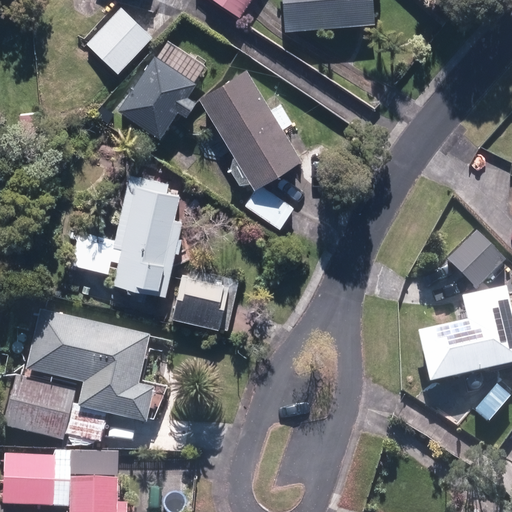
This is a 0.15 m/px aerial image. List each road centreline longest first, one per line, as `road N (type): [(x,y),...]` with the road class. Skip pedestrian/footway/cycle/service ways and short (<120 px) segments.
road 1 (residential): [(511,36),(378,219),(348,283)]
road 2 (residential): [(253,511),(239,482),(278,367),(292,340),(348,283)]
road 3 (residential): [(348,283),(352,386),(326,481),(307,511)]
